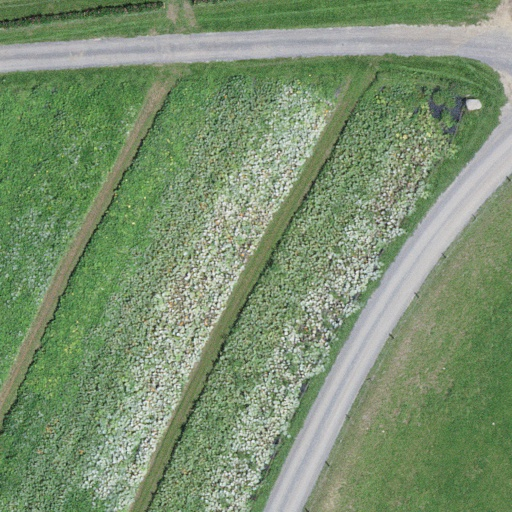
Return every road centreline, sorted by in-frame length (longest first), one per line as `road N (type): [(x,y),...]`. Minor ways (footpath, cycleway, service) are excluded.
road 1 (track): [(0,62),(360,39),(511,52)]
road 2 (unclassified): [(294,511),(391,298),(511,149)]
